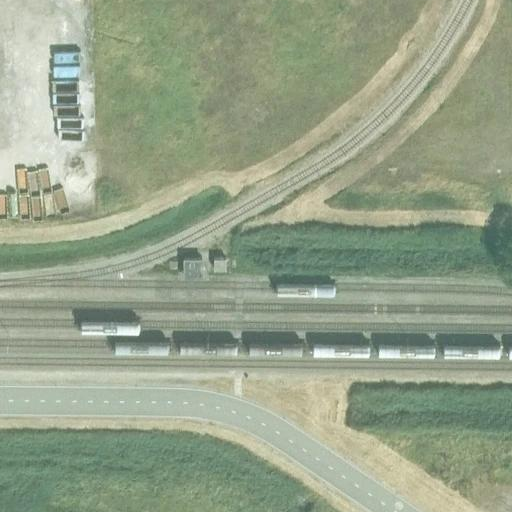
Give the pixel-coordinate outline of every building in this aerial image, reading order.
[(77,0),(77,10),(102,12),(102,0),(77,0)] [(0,108),(21,108),(19,65),(0,65),(0,108)] [(80,146),(79,161),(104,161),(104,147),(80,146)] [(201,276),(201,258),(183,257),(183,275),(201,276)] [(225,257),(213,257),(213,269),(225,269),(225,257)]
